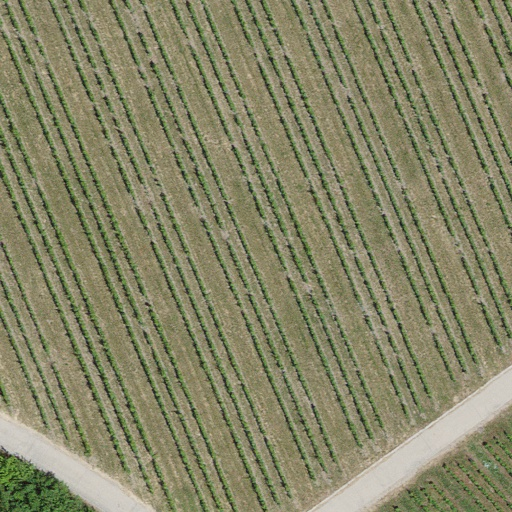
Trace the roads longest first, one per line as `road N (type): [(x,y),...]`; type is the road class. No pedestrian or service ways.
road 1 (track): [(338,511),(511,386)]
road 2 (track): [(0,437),(140,511)]
